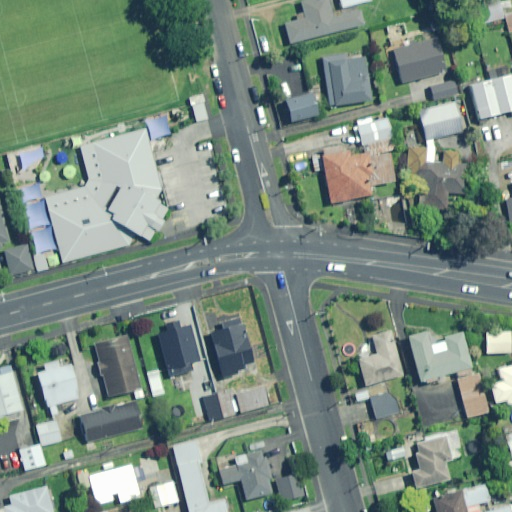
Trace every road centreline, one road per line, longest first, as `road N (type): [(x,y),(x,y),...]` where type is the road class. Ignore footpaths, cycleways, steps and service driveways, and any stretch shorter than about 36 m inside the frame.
road 1 (secondary): [(0,317),(212,260),(280,255)]
road 2 (residential): [(345,511),(280,255)]
road 3 (residential): [(280,255),(213,0)]
road 4 (secondary): [(280,255),(511,285)]
